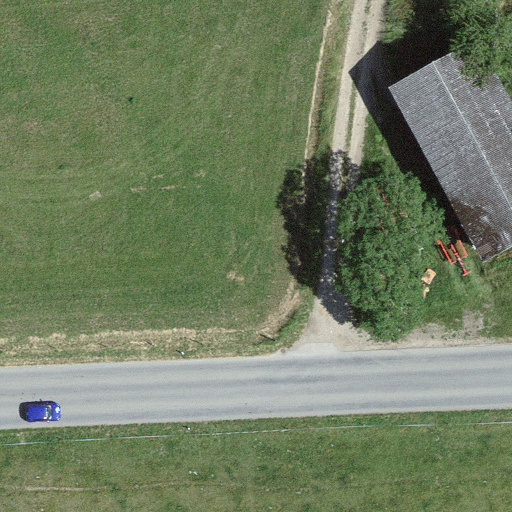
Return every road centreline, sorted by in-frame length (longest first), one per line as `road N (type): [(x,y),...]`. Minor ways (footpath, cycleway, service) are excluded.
road 1 (tertiary): [(0,407),(511,381)]
road 2 (track): [(325,386),(377,0)]
